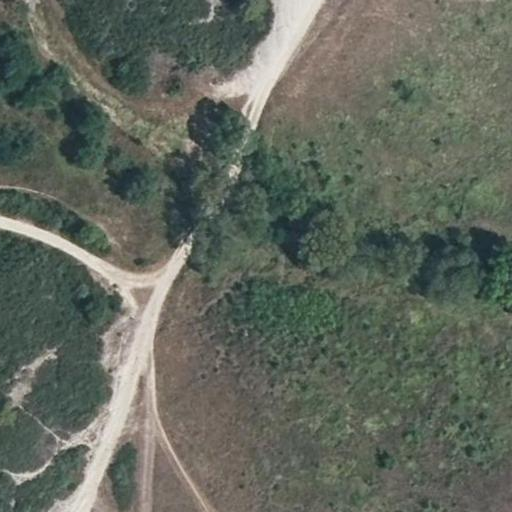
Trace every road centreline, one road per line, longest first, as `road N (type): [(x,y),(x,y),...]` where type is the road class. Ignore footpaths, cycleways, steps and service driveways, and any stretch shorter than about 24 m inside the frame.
road 1 (track): [(311,0),(163,303),(82,511)]
road 2 (track): [(163,303),(0,221)]
